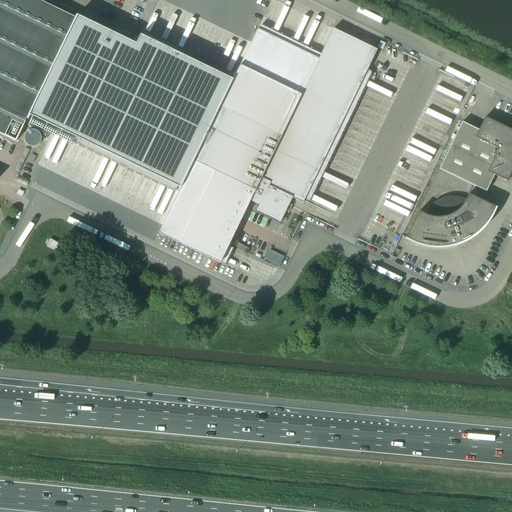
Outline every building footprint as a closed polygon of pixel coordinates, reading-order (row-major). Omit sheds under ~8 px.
[(37,0),(0,0),(0,134),(16,142),(27,119),(75,18),(37,0)] [(176,193),(177,194),(158,234),(220,264),(221,262),(225,264),(232,249),(228,247),(247,208),(250,201),(259,205),(256,210),(280,222),(292,198),(303,203),(305,199),(309,201),(371,73),(367,70),(377,50),(333,29),(318,59),(257,30),(235,75),(234,74),(233,75),(234,76),(232,80),(141,36),(136,45),(128,41),(106,30),(78,17),(76,16),(75,18),(27,119),(28,120),(28,119),(29,116),(32,117),(28,126),(48,136),(52,127),(179,188),(177,193),(177,192),(176,193)] [(511,130),(485,118),(479,131),(462,122),(439,169),(486,192),(494,175),(507,182),(511,171),(511,130)] [(495,207),(468,194),(465,200),(464,199),(463,199),(460,198),(457,197),(454,197),(453,197),(451,197),(449,197),(447,197),(444,198),(441,199),(438,200),(435,201),(434,203),(433,203),(431,204),(429,206),(428,208),(427,209),(426,211),(425,212),(424,214),(418,212),(405,238),(411,241),(414,242),(417,244),(419,244),(422,245),(425,246),(428,246),(431,247),(435,247),(437,247),(442,247),(445,247),(449,246),(451,246),(455,245),(456,244),(460,243),(464,241),(467,239),(470,238),(473,236),(475,234),(478,232),(480,230),(483,227),(484,225),(486,223),(488,220),(490,217),(491,215),(492,213),(495,207)] [(50,239),(46,247),(55,252),(59,244),(50,239)] [(244,252),(247,248),(238,243),(236,247),(244,252)]
